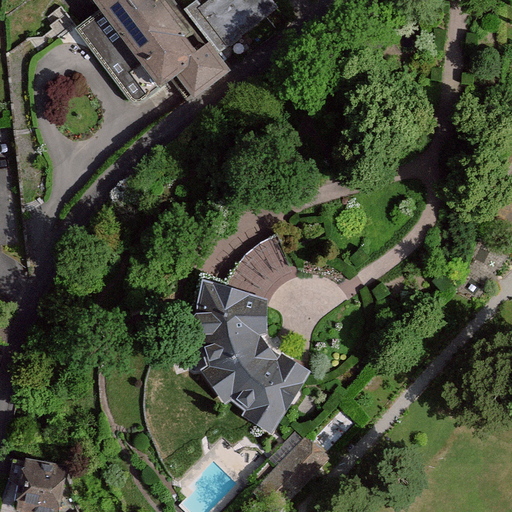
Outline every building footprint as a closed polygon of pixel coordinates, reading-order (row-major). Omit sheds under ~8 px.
[(161,0),(85,0),(94,9),(76,25),(142,102),(178,71),(192,87),(218,65),(161,0)] [(205,0),(191,9),(208,38),(223,29),(232,43),(282,13),(273,0),(205,0)] [(264,326),(263,295),(192,275),(184,308),(182,340),(197,373),(228,405),(270,429),(311,368),(284,355),(264,326)] [(291,478),(326,461),(312,433),(277,449),(291,478)] [(11,511),(57,511),(64,469),(16,461),(8,511),(11,511)]
